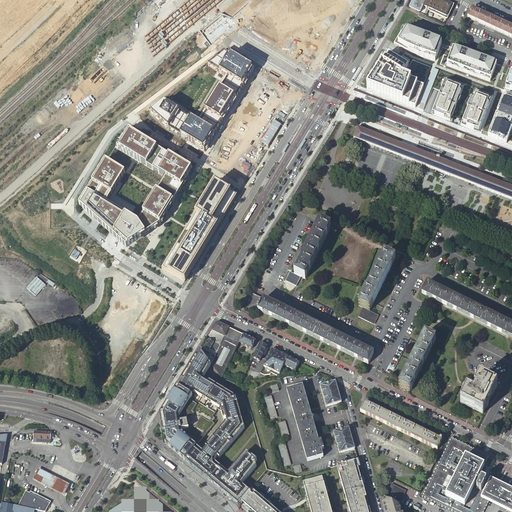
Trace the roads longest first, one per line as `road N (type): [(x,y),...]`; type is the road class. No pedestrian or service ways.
road 1 (primary): [(210,511),(104,428),(0,397)]
road 2 (primary): [(313,93),(190,298)]
road 3 (primary): [(210,307),(333,103)]
road 4 (trunk): [(0,402),(102,431),(203,511)]
road 5 (residential): [(347,374),(210,307)]
road 6 (primary): [(133,436),(210,307)]
road 7 (residential): [(501,450),(371,386)]
road 8 (unclassified): [(347,374),(378,511)]
road 9 (primary): [(333,103),(395,0)]
